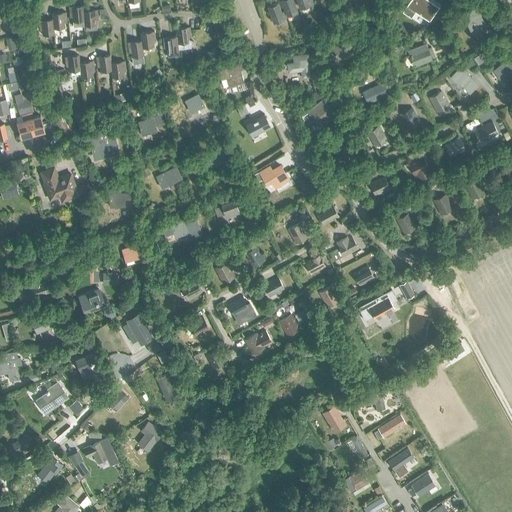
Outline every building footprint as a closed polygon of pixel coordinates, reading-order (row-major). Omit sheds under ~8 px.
[(226,0),(220,3),(222,8),(228,6),(226,0)] [(278,0),(281,7),(284,6),(287,15),(296,12),(292,0),(278,0)] [(410,0),(407,6),(429,21),(438,7),(427,0),(410,0)] [(268,6),(274,22),(286,18),(283,11),(281,12),(277,3),(268,6)] [(83,5),(69,6),(70,17),(72,16),(73,22),(73,27),(84,25),(84,20),(83,11),(83,5)] [(104,8),(99,9),(100,18),(109,18),(104,8)] [(463,14),(472,33),(485,26),(475,8),(463,14)] [(83,11),(84,20),(84,25),(84,26),(85,30),(96,29),(96,25),(95,20),(98,19),(97,9),(83,11)] [(51,13),(52,19),(53,28),(64,27),(64,22),(66,22),(65,12),(51,13)] [(52,19),(38,20),(39,30),(42,30),(42,35),(54,34),(53,28),(52,19)] [(175,28),(176,36),(177,43),(178,49),(191,47),(193,41),(188,39),(188,36),(190,36),(189,26),(175,28)] [(140,32),(141,40),(142,48),(143,48),(153,46),(153,41),(155,41),(154,31),(140,32)] [(445,35),(432,40),(433,43),(446,38),(445,35)] [(176,36),(163,37),(164,48),(166,47),(168,57),(179,55),(178,49),(177,43),(176,36)] [(141,40),(127,42),(129,52),(131,52),(132,57),(133,63),(144,62),(143,55),(142,48),(141,40)] [(333,47),(337,59),(352,53),(348,42),(333,47)] [(408,49),(414,66),(431,59),(435,58),(431,46),(427,48),(425,43),(408,49)] [(494,48),(488,52),(491,57),(497,53),(494,48)] [(294,62),(287,63),(288,72),(301,71),(301,78),(311,77),(308,53),(293,55),(294,62)] [(479,53),(474,56),(479,63),(484,59),(479,53)] [(69,71),(80,70),(79,62),(78,54),(64,56),(66,66),(68,66),(69,71)] [(100,71),(111,70),(110,62),(111,62),(110,54),(96,56),(97,66),(99,66),(100,71)] [(471,58),(466,61),(469,66),(474,63),(471,58)] [(511,64),(507,58),(493,69),(503,83),(511,75),(511,64)] [(80,70),(81,77),(92,76),(92,71),(94,70),(93,60),(79,62),(80,70)] [(110,62),(111,70),(112,77),(124,76),(123,71),(125,70),(124,60),(111,62),(110,62)] [(239,69),(242,68),(241,64),(218,70),(221,79),(226,78),(229,85),(243,81),(239,69)] [(370,71),(375,75),(379,69),(374,65),(370,71)] [(451,76),(457,82),(458,80),(469,92),(477,84),(466,73),(467,71),(462,65),(451,76)] [(159,68),(154,72),(158,76),(162,73),(159,68)] [(378,85),(363,91),(368,102),(382,96),(389,93),(384,82),(378,85)] [(317,88),(311,92),(315,98),(321,94),(317,88)] [(429,97),(436,111),(440,108),(448,104),(441,91),(429,97)] [(415,93),(410,96),(413,101),(418,98),(415,93)] [(124,94),(115,95),(116,103),(125,101),(124,94)] [(185,100),(191,112),(203,105),(198,94),(185,100)] [(245,98),(249,105),(254,103),(249,95),(245,98)] [(25,112),(27,118),(32,134),(44,131),(39,114),(32,117),(31,111),(32,110),(29,98),(22,100),(15,102),(19,114),(25,112)] [(309,114),(317,124),(323,119),(326,122),(335,114),(325,101),(321,104),(322,105),(309,114)] [(138,121),(142,134),(156,130),(154,125),(164,123),(160,107),(149,109),(151,118),(138,121)] [(399,113),(408,128),(419,122),(411,107),(399,113)] [(22,120),(15,122),(20,138),(32,134),(27,118),(25,112),(21,114),(22,120)] [(263,114),(246,123),(251,132),(255,130),(257,134),(270,127),(263,115),(263,114)] [(477,128),(483,139),(496,133),(491,121),(477,128)] [(367,132),(374,145),(385,139),(378,126),(367,132)] [(112,129),(89,135),(90,140),(91,143),(94,155),(95,158),(118,152),(112,129)] [(219,148),(207,153),(211,165),(224,160),(222,155),(231,152),(225,138),(216,141),(219,148)] [(464,149),(458,138),(444,145),(450,156),(464,149)] [(337,148),(346,162),(358,156),(353,148),(349,142),(348,142),(337,148)] [(416,174),(419,179),(429,174),(426,169),(427,168),(421,156),(408,163),(414,175),(416,174)] [(496,168),(503,181),(511,176),(511,171),(507,162),(496,168)] [(269,166),(259,172),(264,179),(266,183),(271,180),(275,186),(288,178),(280,165),(272,170),(269,166)] [(43,183),(49,199),(59,195),(61,200),(74,195),(72,190),(75,188),(70,173),(57,178),(53,166),(40,171),(45,183),(43,183)] [(169,170),(156,176),(162,187),(175,181),(181,178),(178,171),(176,167),(176,166),(169,170)] [(147,167),(141,169),(144,176),(150,173),(147,167)] [(259,172),(254,175),(259,182),(264,179),(259,172)] [(370,183),(375,194),(389,187),(383,176),(370,183)] [(0,182),(0,190),(0,192),(16,187),(13,178),(0,182)] [(465,184),(471,197),(483,191),(476,178),(465,184)] [(109,193),(110,206),(124,205),(124,199),(130,199),(129,192),(109,193)] [(433,200),(440,213),(451,207),(445,194),(433,200)] [(221,205),(225,217),(239,212),(234,200),(221,205)] [(315,214),(321,225),(338,216),(331,205),(315,214)] [(396,219),(403,232),(414,226),(408,213),(396,219)] [(163,228),(159,229),(160,234),(164,232),(165,235),(173,232),(175,236),(186,233),(188,240),(202,235),(196,219),(192,221),(191,217),(163,227),(163,228)] [(287,229),(295,243),(306,237),(298,222),(287,229)] [(353,223),(348,226),(351,232),(357,229),(353,223)] [(268,232),(262,235),(264,240),(270,237),(268,232)] [(337,244),(336,244),(343,256),(358,248),(351,236),(347,239),(346,236),(336,242),(337,244)] [(66,240),(56,243),(59,251),(68,248),(66,240)] [(122,249),(126,261),(139,257),(136,245),(122,249)] [(244,252),(252,267),(263,260),(255,246),(244,252)] [(303,262),(310,274),(325,266),(318,254),(303,262)] [(214,268),(222,283),(234,276),(226,262),(214,268)] [(352,274),(359,286),(373,278),(367,266),(352,274)] [(202,267),(193,271),(195,276),(204,272),(202,267)] [(66,270),(58,273),(62,287),(70,285),(66,270)] [(103,284),(117,284),(117,272),(103,272),(103,284)] [(263,284),(269,296),(284,288),(277,276),(263,284)] [(179,287),(186,299),(200,291),(194,279),(179,287)] [(21,288),(25,299),(52,290),(48,280),(21,288)] [(405,295),(406,298),(413,294),(406,280),(399,284),(405,295)] [(318,292),(326,306),(338,300),(330,286),(318,292)] [(98,289),(79,296),(85,311),(98,306),(104,304),(101,297),(98,289)] [(367,302),(358,307),(365,320),(373,315),(375,317),(392,307),(387,297),(394,294),(391,289),(367,302)] [(242,295),(227,303),(227,304),(229,303),(239,321),(244,318),(245,320),(256,314),(249,302),(246,304),(242,295)] [(305,298),(300,301),(304,309),(309,306),(305,298)] [(30,319),(36,333),(55,325),(49,311),(30,319)] [(127,319),(126,319),(128,322),(138,339),(141,344),(141,342),(152,336),(153,337),(138,312),(139,314),(128,320),(127,319)] [(278,320),(286,335),(298,329),(290,314),(278,320)] [(187,325),(194,337),(208,329),(202,317),(187,325)] [(11,330),(4,332),(6,340),(13,338),(11,330)] [(244,339),(252,353),(264,347),(263,346),(271,341),(265,330),(257,334),(256,332),(244,339)] [(156,340),(148,345),(152,352),(160,347),(156,340)] [(458,349),(454,342),(438,353),(442,360),(458,349)] [(204,353),(212,368),(224,361),(216,347),(204,353)] [(164,350),(157,354),(161,362),(168,359),(164,350)] [(2,361),(0,361),(0,373),(7,372),(9,380),(18,378),(16,365),(21,364),(20,357),(17,358),(16,351),(1,354),(2,361)] [(75,360),(79,370),(83,368),(86,378),(100,373),(93,353),(75,360)] [(61,372),(54,376),(57,380),(60,379),(61,381),(65,378),(61,372)] [(157,378),(167,402),(176,398),(173,390),(167,374),(157,378)] [(46,392),(36,399),(45,413),(68,397),(57,381),(47,389),(47,390),(46,391),(46,392)] [(107,403),(115,410),(127,397),(119,390),(107,403)] [(381,392),(354,398),(355,405),(361,404),(361,405),(374,403),(376,410),(385,409),(381,392)] [(69,406),(76,414),(82,407),(76,399),(69,406)] [(334,405),(323,412),(334,431),(346,424),(334,405)] [(400,413),(377,427),(383,437),(406,423),(400,413)] [(140,440),(139,442),(147,449),(153,440),(157,435),(161,430),(148,420),(141,430),(145,433),(140,440)] [(86,422),(82,427),(88,431),(92,426),(86,422)] [(29,433),(7,447),(12,454),(34,440),(29,433)] [(356,436),(345,443),(351,451),(355,448),(361,460),(369,456),(357,435),(356,436)] [(89,445),(83,448),(86,456),(93,453),(97,461),(106,456),(110,464),(118,460),(107,437),(99,441),(89,445)] [(332,437),(326,441),(330,447),(336,444),(332,437)] [(389,461),(392,469),(410,457),(406,450),(389,461)] [(38,474),(47,480),(53,471),(56,473),(63,464),(51,456),(38,474)] [(81,461),(74,464),(82,475),(88,471),(81,461)] [(349,477),(355,489),(368,482),(362,469),(349,477)] [(78,473),(72,476),(76,482),(81,478),(78,473)] [(412,486),(408,489),(412,495),(416,492),(418,495),(435,484),(427,473),(410,484),(412,486)] [(378,485),(374,488),(378,494),(382,492),(378,485)] [(72,511),(73,511),(79,505),(65,493),(57,503),(60,505),(55,511),(56,511),(72,511)] [(87,495),(80,504),(84,507),(89,503),(91,502),(87,495)] [(383,495),(364,505),(368,511),(378,511),(376,507),(387,502),(383,495)] [(89,503),(84,507),(87,511),(93,508),(89,503)]
